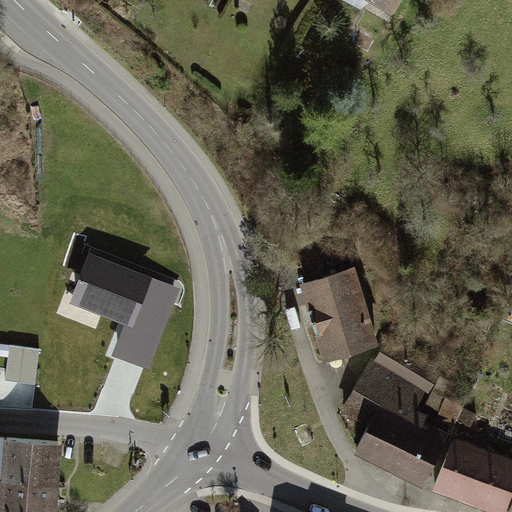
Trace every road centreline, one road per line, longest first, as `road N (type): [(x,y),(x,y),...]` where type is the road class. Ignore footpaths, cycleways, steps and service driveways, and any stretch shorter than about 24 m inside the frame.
road 1 (secondary): [(13,0),(184,169),(224,244),(234,326),(228,391),(200,450)]
road 2 (unknown): [(353,511),(224,244)]
road 3 (residential): [(200,450),(133,433),(0,421)]
road 4 (secondary): [(200,450),(346,511)]
